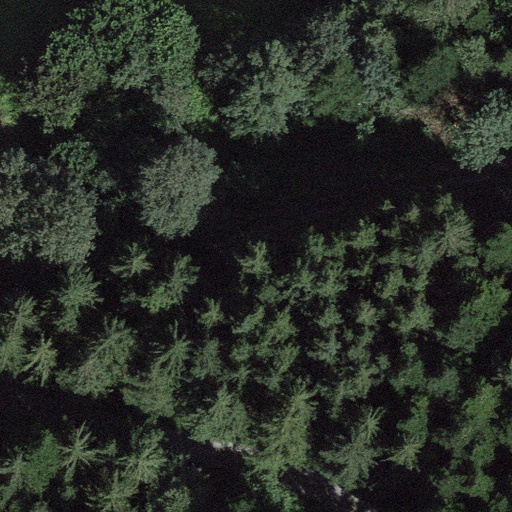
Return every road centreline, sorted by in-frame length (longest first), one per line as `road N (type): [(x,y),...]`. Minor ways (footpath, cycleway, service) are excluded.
road 1 (track): [(0,206),(180,120),(511,102)]
road 2 (track): [(262,511),(113,373),(0,314)]
